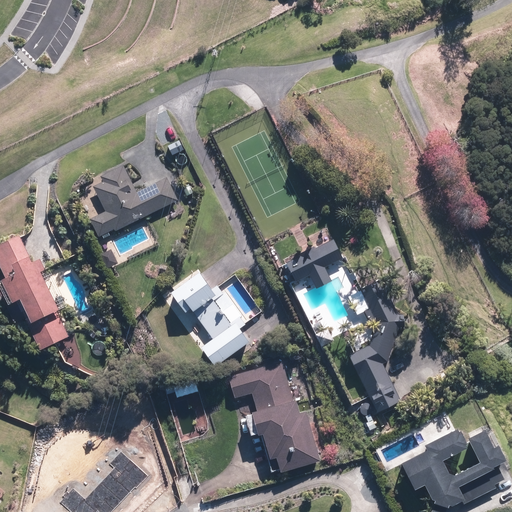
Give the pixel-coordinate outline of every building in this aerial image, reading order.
[(178,144),(171,147),(173,154),(181,150),(178,144)] [(136,191),(123,164),(100,175),(103,181),(93,185),(105,210),(90,218),(99,236),(114,228),(115,230),(178,199),(167,176),(136,191)] [(189,183),(182,186),(187,195),(194,191),(189,183)] [(20,234),(0,243),(0,265),(5,276),(1,279),(12,302),(21,298),(29,316),(26,318),(40,348),(69,335),(56,309),(59,308),(41,270),(45,268),(41,257),(32,261),(20,234)] [(343,257),(334,237),(315,247),(314,245),(299,252),(300,254),(286,261),(296,281),(310,274),(317,288),(332,280),(325,266),(343,257)] [(199,270),(171,290),(186,311),(191,307),(213,337),(202,345),(215,365),(250,340),(241,327),(245,323),(239,315),(230,321),(214,299),(223,292),(217,284),(212,288),(199,270)] [(399,313),(381,277),(360,288),(370,307),(364,309),(372,324),(377,321),(369,344),(349,354),(377,412),(401,400),(383,363),(388,361),(400,326),(405,326),(404,313),(399,313)] [(90,329),(87,332),(93,338),(96,334),(90,329)] [(290,354),(291,360),(301,357),(299,351),(290,354)] [(283,360),(229,375),(235,397),(253,392),(257,409),(252,410),(253,413),(247,414),(252,433),(259,431),(260,433),(271,471),(280,468),(281,470),(321,459),(307,409),(300,411),(297,398),(293,399),(283,360)] [(177,384),(165,387),(167,393),(178,390),(177,384)] [(376,427),(373,419),(368,421),(366,422),(369,430),(376,427)] [(431,511),(506,481),(482,427),(400,461),(421,511),(431,511)] [(137,489),(148,476),(122,452),(110,464),(115,468),(85,499),(74,489),(69,493),(67,491),(63,495),(65,497),(61,502),(71,511),(111,511),(135,487),(137,489)]
